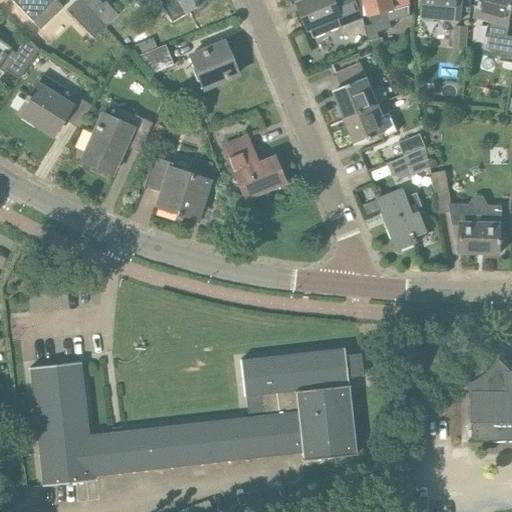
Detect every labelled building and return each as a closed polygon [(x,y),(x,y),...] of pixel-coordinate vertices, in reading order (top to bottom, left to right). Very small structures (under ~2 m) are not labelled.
[(11,0),(40,30),(63,8),(55,0),(11,0)] [(93,39),(105,28),(78,0),(76,0),(66,10),(93,39)] [(78,0),(105,28),(117,15),(104,2),(102,4),(98,0),(78,0)] [(176,0),(184,13),(208,0),(176,0)] [(361,21),(353,0),(308,0),(299,4),(310,29),(311,29),(312,33),(338,23),(341,29),(361,21)] [(365,0),(372,24),(365,26),(369,41),(370,41),(372,50),(381,48),(378,32),(391,29),(390,22),(411,17),(410,6),(408,0),(365,0)] [(507,27),(511,7),(511,0),(483,0),(479,14),(475,13),(474,18),(491,23),(486,50),(495,57),(495,59),(503,61),(511,63),(511,36),(505,35),(507,27)] [(4,22),(0,25),(0,35),(6,42),(16,33),(4,22)] [(467,50),(469,26),(455,26),(453,49),(467,50)] [(23,71),(37,50),(25,38),(15,53),(14,54),(9,60),(23,71)] [(0,66),(17,79),(23,71),(9,60),(14,54),(8,50),(9,48),(0,41),(0,66)] [(236,73),(230,57),(231,57),(226,44),(229,43),(228,42),(188,58),(201,89),(241,73),(241,72),(238,74),(237,72),(236,73)] [(150,75),(173,65),(165,45),(134,57),(150,75)] [(511,63),(503,61),(501,69),(511,70),(511,63)] [(367,78),(361,64),(336,73),(342,87),(335,90),(346,118),(387,102),(387,101),(375,106),(369,92),(373,89),(368,77),(367,78)] [(72,103),(59,95),(64,89),(43,75),(29,96),(27,94),(24,99),(26,100),(18,112),(16,111),(16,112),(55,137),(55,136),(53,135),(62,120),(79,129),(91,106),(76,96),(72,103)] [(407,91),(413,81),(404,77),(399,86),(407,91)] [(387,136),(399,131),(387,102),(346,118),(357,145),(386,133),(387,136)] [(152,123),(121,109),(116,119),(103,113),(84,155),(113,169),(124,146),(139,152),(152,123)] [(164,132),(170,118),(161,114),(155,128),(164,132)] [(405,157),(426,148),(420,134),(399,142),(405,157)] [(258,164),(248,137),(224,147),(245,199),(284,183),(274,158),(258,164)] [(430,167),(426,148),(405,157),(409,168),(418,164),(420,170),(430,167)] [(196,219),(209,179),(171,167),(172,163),(155,157),(143,185),(162,191),(157,206),(177,213),(176,216),(179,217),(180,214),(196,219)] [(449,206),(451,206),(445,172),(431,174),(438,215),(451,213),(449,206)] [(401,191),(377,201),(397,252),(418,244),(415,238),(427,232),(420,215),(412,218),(401,191)] [(367,216),(380,211),(376,201),(363,207),(367,216)] [(501,207),(451,206),(449,206),(451,213),(453,226),(458,226),(458,255),(500,255),(501,207)] [(345,356),(344,348),(240,360),(244,397),(261,395),(263,416),(121,432),(121,427),(112,428),(113,433),(88,436),(80,362),(29,369),(42,487),(301,453),(301,456),(355,449),(346,378),(364,376),(361,354),(345,356)] [(511,367),(503,358),(505,354),(503,353),(496,364),(487,374),(477,382),(465,387),(466,390),(473,386),(472,443),(468,443),(468,444),(506,441),(510,441),(511,441),(511,367)]
